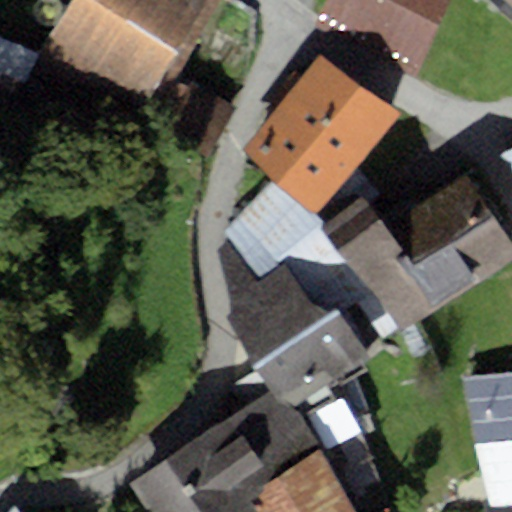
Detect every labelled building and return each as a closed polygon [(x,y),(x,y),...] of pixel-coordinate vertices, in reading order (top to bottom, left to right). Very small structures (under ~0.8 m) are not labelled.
[(33,10),(33,15),(35,20),(38,24),(42,27),(47,28),(52,28),(57,26),(61,23),(63,19),(65,14),(64,8),(62,3),(58,0),(38,0),(38,1),(35,5),(33,10)] [(207,0),(78,0),(34,80),(99,116),(113,90),(147,108),(150,102),(165,77),(207,0)] [(456,0),(330,0),(319,23),(420,73),(456,0)] [(34,57),(0,44),(0,130),(6,133),(34,57)] [(322,56),(245,152),(276,181),(313,217),(357,166),(402,115),(322,56)] [(210,159),(239,108),(190,80),(186,89),(165,77),(150,102),(175,116),(165,133),(210,159)] [(511,151),(503,156),(511,169),(511,151)] [(357,166),(313,217),(328,230),(365,197),(372,204),(381,193),(357,166)] [(383,218),(340,250),(369,290),(402,335),(511,259),(511,248),(467,174),(417,205),(412,197),(383,218)] [(328,230),(313,217),(276,181),(226,232),(229,245),(254,277),(279,259),(312,308),(338,309),(369,290),(340,250),(383,218),(372,204),(365,197),(328,230)] [(231,295),(227,317),(270,390),(302,419),(345,394),(340,381),(368,362),(338,309),(312,308),(279,259),(254,277),(229,245),(218,252),(231,295)] [(511,371),(462,376),(491,507),(511,504),(511,371)] [(270,390),(134,484),(151,511),(258,511),(247,498),(319,450),(302,419),(270,390)] [(371,417),(358,422),(363,436),(376,431),(371,417)] [(258,511),(355,511),(319,450),(247,498),(258,511)]
